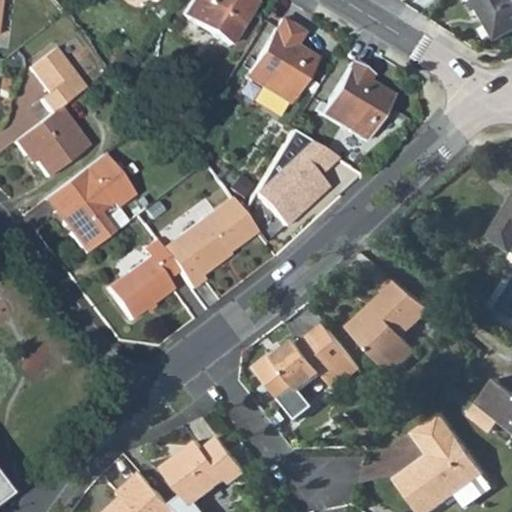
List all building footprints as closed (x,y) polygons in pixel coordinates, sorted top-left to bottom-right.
[(185,0),(179,12),(226,41),(250,0),(185,0)] [(511,0),(474,0),(497,39),(511,30),(511,8),(510,5),(511,3),(511,0)] [(278,20),(243,77),(285,104),(313,59),(294,47),(301,34),(278,20)] [(52,46),(25,66),(45,92),(71,72),(52,46)] [(348,64),(316,116),(360,144),(389,99),(364,83),(368,77),(348,64)] [(56,108),(84,87),(71,72),(45,92),(35,99),(47,115),(56,108)] [(85,147),(56,108),(47,115),(10,142),(20,156),(24,153),(31,161),(43,178),(85,147)] [(290,128),(250,190),(282,224),(324,186),(315,175),(334,156),(290,128)] [(30,167),(31,161),(24,153),(20,156),(30,167)] [(61,226),(84,258),(112,237),(126,226),(116,212),(134,198),(102,157),(47,199),(62,219),(61,226)] [(43,202),(61,226),(62,219),(47,199),(43,202)] [(227,255),(257,233),(239,210),(231,200),(160,252),(177,275),(190,293),(205,282),(202,277),(222,261),(219,257),(221,254),(227,255)] [(511,202),(491,238),(511,250),(511,202)] [(167,282),(177,275),(160,252),(154,243),(141,253),(148,261),(106,291),(130,323),(174,291),(167,282)] [(408,333),(432,308),(394,275),(382,287),(385,290),(350,327),(396,371),(421,346),(408,333)] [(267,353),(249,367),(291,420),(309,406),(297,390),(315,375),(320,380),(335,369),(342,379),(355,369),(319,324),(295,343),(292,339),(270,356),(267,353)] [(511,389),(498,378),(478,402),(501,422),(511,430),(511,389)] [(492,433),(501,422),(478,402),(469,414),(492,433)] [(442,414),(415,433),(434,460),(428,465),(425,461),(396,481),(418,511),(432,511),(457,494),(485,474),(442,414)] [(200,441),(165,468),(174,478),(180,478),(185,485),(184,492),(186,495),(173,505),(179,511),(206,511),(199,502),(229,479),(233,483),(249,471),(223,437),(207,450),(200,441)] [(179,511),(173,505),(142,471),(121,491),(124,496),(114,504),(118,508),(111,511),(107,511),(105,511),(104,511),(179,511)] [(494,486),(485,474),(457,494),(467,506),(494,486)] [(0,500),(9,493),(0,481),(0,500)]
